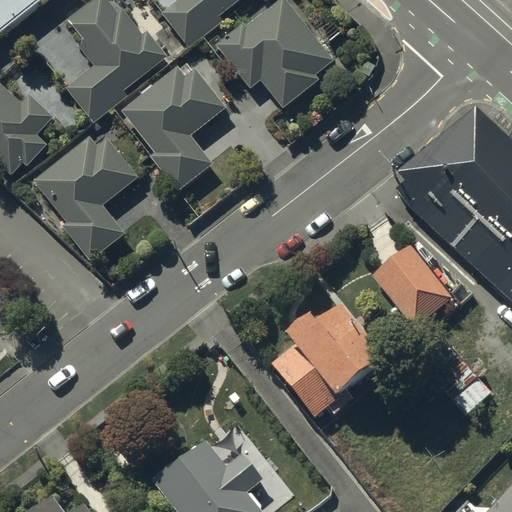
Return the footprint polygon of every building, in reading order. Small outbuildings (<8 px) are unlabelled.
[(0,0),(0,39),(50,0),(0,0)] [(75,93),(98,122),(115,109),(125,102),(121,96),(165,62),(149,42),(145,45),(123,17),(120,20),(104,0),(73,25),(90,47),(86,50),(103,71),(75,93)] [(193,0),(169,19),(192,49),(224,24),(221,20),(246,0),(193,0)] [(332,66),(287,7),(248,37),(245,33),(223,50),(253,90),(264,82),(286,110),(319,85),(314,79),(332,66)] [(164,158),(156,164),(179,193),(211,167),(189,140),(224,112),(198,80),(188,88),(178,76),(129,115),(164,158)] [(0,164),(14,177),(25,164),(29,168),(46,149),(35,140),(51,123),(31,105),(23,113),(0,91),(0,164)] [(413,191),(403,200),(511,306),(511,161),(489,139),(474,139),(413,191)] [(99,153),(91,143),(35,187),(94,261),(122,239),(99,210),(136,182),(108,146),(99,153)] [(453,302),(415,254),(379,281),(417,330),(453,302)] [(460,309),(446,318),(469,354),(483,345),(460,309)] [(388,370),(347,322),(325,340),(313,326),(292,343),(298,351),(275,370),(322,425),(388,370)] [(409,349),(467,414),(490,393),(432,328),(409,349)] [(226,477),(207,451),(160,485),(180,511),(260,511),(250,498),(265,487),(246,462),(226,477)] [(511,511),(511,499),(499,511),(511,511)] [(82,511),(63,511),(55,502),(41,511),(85,511),(84,510),(82,511)]
